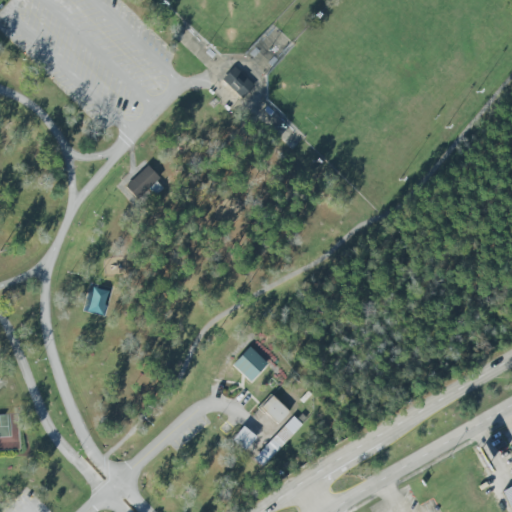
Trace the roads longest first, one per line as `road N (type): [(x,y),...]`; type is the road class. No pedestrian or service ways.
road 1 (secondary): [(325,511),(511,404)]
road 2 (secondary): [(511,358),(376,438)]
